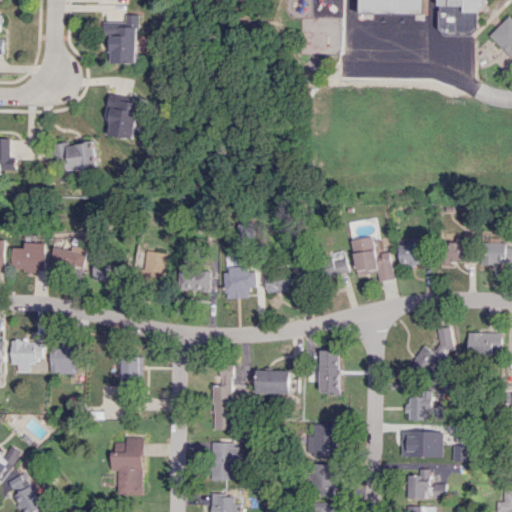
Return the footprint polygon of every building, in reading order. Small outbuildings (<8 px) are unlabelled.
[(486,0),(486,5),(478,12),(478,29),(471,36),(445,35),(439,28),(439,0),(425,0),(425,12),(364,11),(364,0),(486,0)] [(104,21),(104,36),(111,36),(111,50),(114,50),(114,61),(140,61),(140,12),(127,12),(127,21),(104,21)] [(490,35),(511,57),(511,17),(510,15),(490,35)] [(114,91),(111,104),(117,105),(112,133),(137,137),(141,111),(148,112),(149,103),(139,101),(140,96),(114,91)] [(0,168),(19,169),(19,157),(14,156),(14,137),(0,136),(0,168)] [(57,142),(60,169),(99,165),(96,138),(80,140),(80,143),(72,144),(71,140),(57,142)] [(352,239),(357,270),(378,267),(380,281),(395,278),(390,251),(376,253),(374,236),(352,239)] [(399,244),(400,265),(422,264),(421,238),(406,238),(406,244),(399,244)] [(465,261),(466,238),(455,238),(455,242),(445,241),(444,260),(465,261)] [(25,247),(13,247),(13,269),(46,270),(47,242),(26,241),(25,247)] [(511,262),(511,242),(481,243),(481,264),(511,262)] [(74,248),(54,247),(53,268),(68,269),(69,265),(87,266),(88,246),(74,246),(74,248)] [(140,277),(166,279),(168,251),(147,250),(146,267),(141,267),(140,277)] [(350,271),(345,250),(320,257),(325,277),(350,271)] [(121,258),(94,259),(95,279),(122,278),(121,258)] [(216,262),(206,262),(206,264),(181,263),(181,289),(216,289),(216,262)] [(227,298),(249,297),(248,286),(258,286),(257,265),(226,266),(227,298)] [(266,270),(265,290),(293,290),(293,271),(266,270)] [(447,347),(456,332),(444,326),(432,349),(423,344),(410,368),(433,380),(437,371),(434,369),(446,347),(447,347)] [(502,331),(468,332),(468,355),(502,355),(502,331)] [(30,370),(30,360),(45,360),(44,340),(11,341),(12,363),(18,363),(18,371),(30,370)] [(51,372),(77,373),(78,347),(51,346),(51,372)] [(338,349),(319,349),(321,393),(340,393),(338,349)] [(122,377),(143,377),(144,356),(123,355),(122,377)] [(290,393),(291,370),(257,369),(256,392),(290,393)] [(233,429),(232,399),(252,399),(252,385),(213,385),(214,429),(233,429)] [(408,419),(433,418),(432,395),(408,395),(408,419)] [(335,423),(314,423),(314,434),(308,434),(308,455),(335,455),(335,423)] [(403,455),(443,456),(443,431),(403,430),(403,455)] [(143,494),(145,437),(127,436),(126,448),(112,448),(111,469),(119,470),(118,493),(143,494)] [(212,439),(212,478),(234,479),(235,457),(242,457),(242,446),(232,445),(232,440),(212,439)] [(467,460),(467,444),(454,445),(454,460),(467,460)] [(0,474),(5,464),(12,467),(20,450),(10,445),(5,457),(0,454),(0,474)] [(335,463),(312,463),(311,494),(335,494),(335,463)] [(408,498),(447,497),(446,483),(431,483),(430,470),(407,470),(408,498)] [(38,495),(24,472),(7,483),(25,511),(32,511),(53,499),(47,489),(38,495)] [(511,511),(511,488),(504,488),(504,500),(497,500),(496,511),(511,511)] [(242,511),(242,503),(235,503),(236,495),(221,495),(221,492),(212,492),(211,511),(242,511)]
